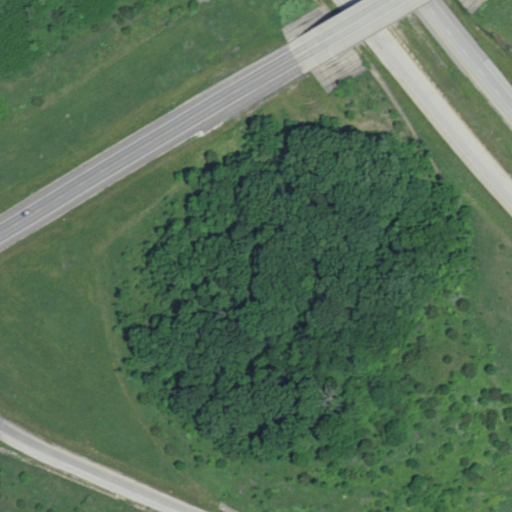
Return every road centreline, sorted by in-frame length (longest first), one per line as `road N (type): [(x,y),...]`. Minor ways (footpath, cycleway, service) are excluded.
road 1 (primary): [(0,233),(297,61)]
road 2 (trunk): [(334,0),(511,207)]
road 3 (trunk): [(0,428),(186,511)]
road 4 (trunk): [(511,112),(414,0)]
